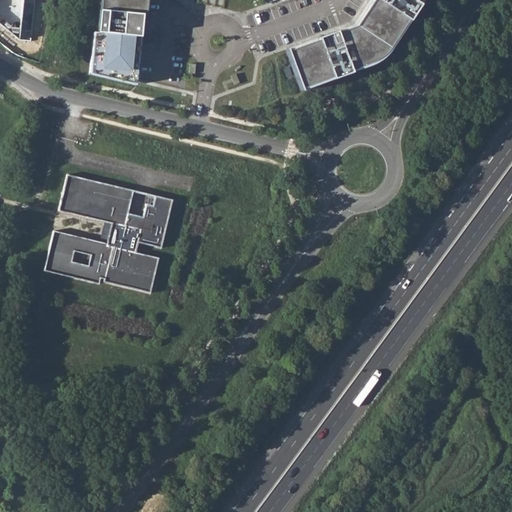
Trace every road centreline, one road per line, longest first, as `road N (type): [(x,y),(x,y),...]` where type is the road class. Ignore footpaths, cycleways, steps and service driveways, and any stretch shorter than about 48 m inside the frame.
road 1 (motorway): [(511,146),(242,511)]
road 2 (motorway): [(269,511),(511,182)]
road 3 (residential): [(0,67),(48,93),(325,160)]
road 4 (tertiary): [(281,281),(116,511)]
